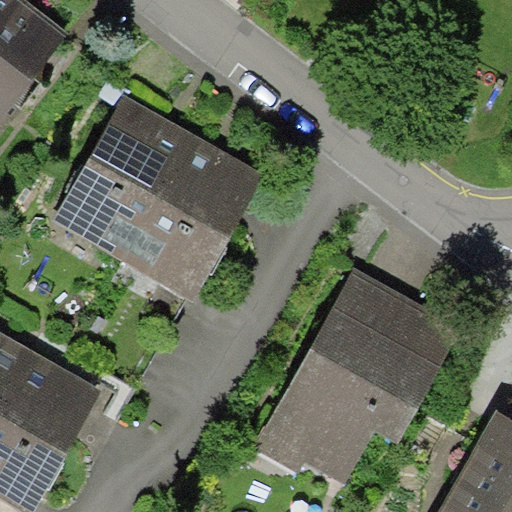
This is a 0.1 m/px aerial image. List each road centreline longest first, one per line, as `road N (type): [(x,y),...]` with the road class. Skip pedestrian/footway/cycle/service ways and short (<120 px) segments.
road 1 (residential): [(340,126),(83,511)]
road 2 (residential): [(340,126),(511,268)]
road 3 (residential): [(186,0),(340,126)]
